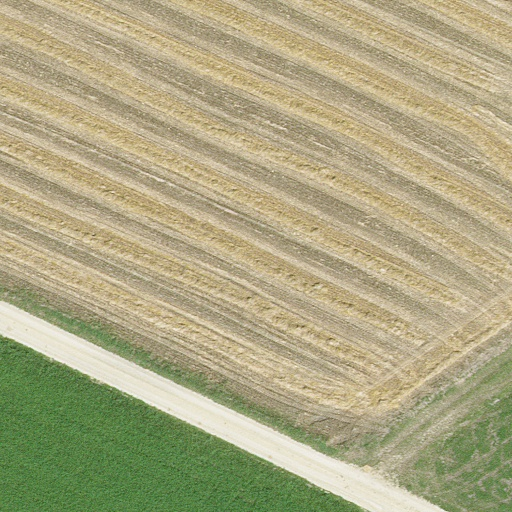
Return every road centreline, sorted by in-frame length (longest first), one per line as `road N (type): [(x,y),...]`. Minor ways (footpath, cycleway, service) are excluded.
road 1 (track): [(406,511),(0,324)]
road 2 (track): [(344,484),(511,372)]
